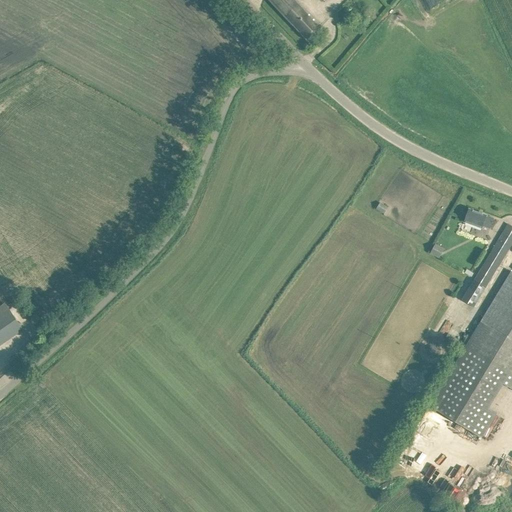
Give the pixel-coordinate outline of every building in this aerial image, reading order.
[(269,0),(307,41),(315,34),(322,27),(296,0),(269,0)] [(490,229),(490,228),(494,218),(469,209),(465,222),(482,228),(482,226),(490,229)] [(511,226),(508,224),(473,281),(462,299),(473,306),(484,288),(511,243),(511,226)] [(431,244),(429,254),(439,256),(441,246),(431,244)] [(511,270),(511,271),(429,406),(481,438),(496,413),(488,408),(503,383),(511,388),(511,371),(510,371),(511,368),(511,270)] [(0,344),(23,329),(17,321),(10,310),(0,316),(0,344)] [(490,455),(484,466),(490,470),(497,459),(490,455)]
